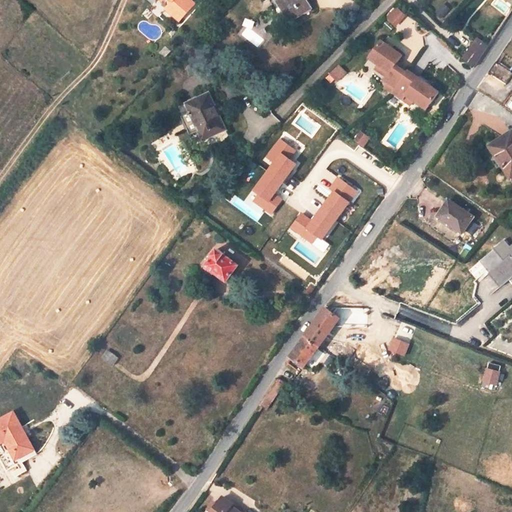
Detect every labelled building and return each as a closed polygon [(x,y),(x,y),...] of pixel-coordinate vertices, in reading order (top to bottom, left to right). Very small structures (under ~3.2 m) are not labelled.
[(169,0),(165,5),(171,11),(174,8),(181,14),(194,0),(193,0),(169,0)] [(277,0),(290,20),(310,7),(305,0),(277,0)] [(395,27),(405,15),(395,6),(385,18),(395,27)] [(174,8),(171,11),(178,17),(181,14),(174,8)] [(489,43),(478,35),(462,58),(473,66),(489,43)] [(380,39),(368,56),(377,63),(388,71),(385,76),(382,79),(394,87),(391,91),(401,98),(404,94),(412,99),(425,108),(437,91),(416,76),(415,78),(394,63),(401,54),(380,39)] [(335,79),(344,70),(337,63),(328,72),(335,79)] [(377,63),(374,68),(385,76),(388,71),(377,63)] [(209,93),(187,103),(190,112),(182,116),(190,135),(199,131),(203,140),(225,130),(209,93)] [(404,94),(401,98),(409,104),(412,99),(404,94)] [(361,145),(367,137),(359,131),(353,139),(361,145)] [(511,176),(511,132),(485,148),(497,169),(504,166),(510,177),(511,176)] [(473,216),(449,199),(437,216),(461,233),(473,216)] [(504,240),(494,249),(504,261),(489,273),(501,287),(509,280),(511,283),(511,245),(510,247),(504,240)] [(226,255),(218,248),(213,255),(214,256),(206,266),(227,282),(239,267),(225,257),(226,255)] [(357,312),(357,306),(324,309),(290,356),(305,367),(335,325),(358,324),(358,319),(357,312)] [(120,358),(109,349),(102,358),(114,367),(120,358)] [(267,410),(285,383),(278,378),(260,404),(267,410)] [(39,454),(15,411),(0,419),(0,455),(8,471),(16,467),(20,475),(27,471),(23,463),(39,454)] [(228,511),(234,504),(223,496),(211,511),(228,511)]
